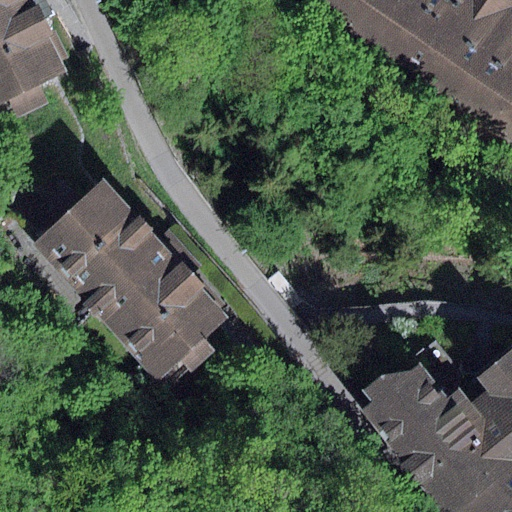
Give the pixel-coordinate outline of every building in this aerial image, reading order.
[(0,0),(0,104),(67,71),(31,0),(0,0)] [(511,0),(292,0),(449,103),(511,8),(511,0)] [(511,8),(449,103),(511,145),(511,8)] [(231,316),(105,179),(34,244),(160,381),(231,316)] [(422,354),(368,399),(462,511),(511,511),(511,349),(470,384),(485,401),(471,413),(422,354)]
